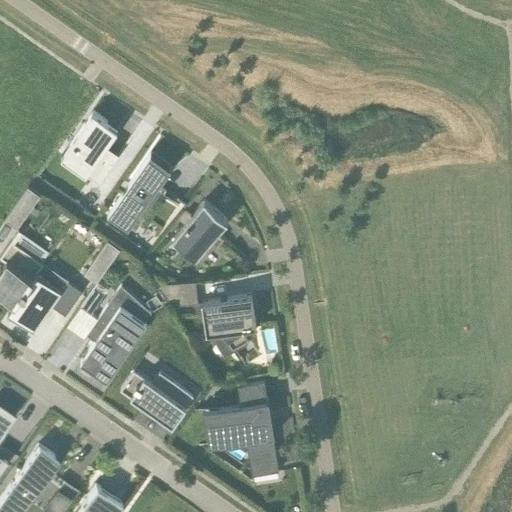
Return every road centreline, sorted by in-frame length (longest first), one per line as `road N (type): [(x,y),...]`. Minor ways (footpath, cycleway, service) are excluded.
road 1 (residential): [(331,511),(289,253),(269,202),(233,157),(12,0)]
road 2 (residential): [(217,511),(0,358)]
